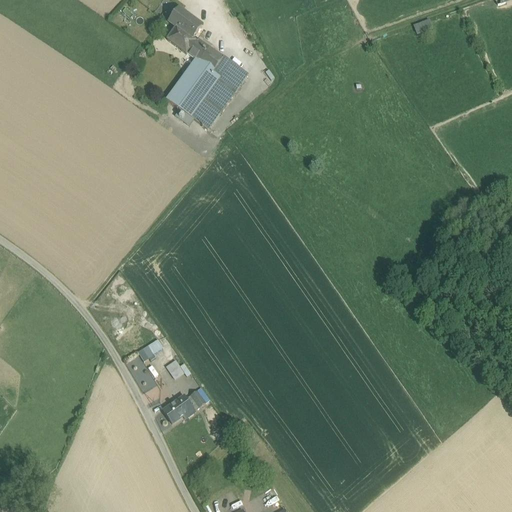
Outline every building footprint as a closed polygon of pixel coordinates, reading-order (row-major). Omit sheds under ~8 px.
[(193,21),(181,13),(171,26),(176,29),(177,28),(184,34),(193,21)] [(193,21),(184,34),(177,28),(176,29),(167,42),(186,56),(187,55),(196,42),(193,40),(202,28),(193,21)] [(414,28),(417,36),(433,30),(430,22),(414,28)] [(224,59),(199,42),(198,44),(196,42),(187,55),(195,61),(166,101),(191,119),(220,79),(213,74),(224,59)] [(225,58),(224,59),(213,74),(220,79),(191,119),(209,132),(249,76),(225,58)] [(158,341),(132,359),(137,368),(164,350),(158,341)] [(166,367),(174,381),(189,372),(184,365),(180,367),(176,361),(166,367)] [(206,405),(197,393),(191,397),(200,410),(206,405)] [(185,398),(163,413),(172,426),(188,415),(189,417),(195,413),(185,398)]
